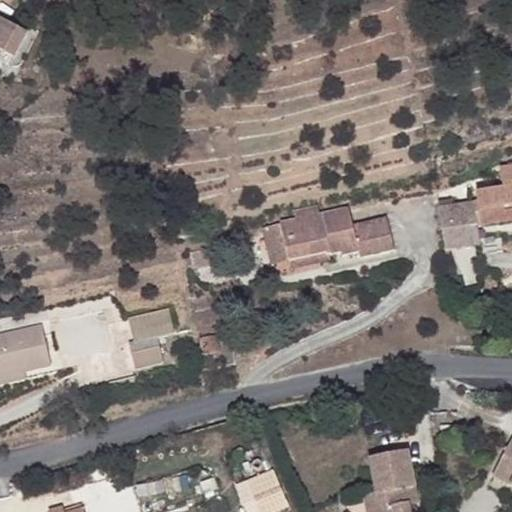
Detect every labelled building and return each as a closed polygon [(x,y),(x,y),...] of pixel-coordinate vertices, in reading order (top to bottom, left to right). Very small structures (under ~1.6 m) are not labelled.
[(24,35),(0,22),(0,49),(13,56),(24,35)] [(511,167),(500,169),(502,187),(511,186),(511,182),(511,181),(511,167)] [(511,181),(511,182),(511,186),(502,187),(475,192),(477,203),(438,209),(445,251),(472,247),(468,227),(477,226),(511,220),(511,181)] [(352,225),(348,208),(320,215),(318,207),(294,212),(296,220),(280,224),(289,262),(327,254),(327,257),(341,253),(342,257),(358,254),(360,259),(394,251),(386,217),(352,225)] [(280,224),(262,228),(271,266),(289,262),(280,224)] [(477,226),(468,227),(472,247),(480,246),(477,226)] [(215,248),(190,253),(193,269),(219,263),(215,248)] [(289,262),(291,271),(328,262),(327,254),(289,262)] [(41,326),(0,335),(0,377),(17,374),(51,366),(41,326)] [(156,337),(128,344),(135,371),(163,364),(156,337)] [(218,352),(215,337),(200,339),(203,355),(218,352)] [(0,377),(0,386),(19,382),(17,374),(0,377)] [(511,440),(493,476),(511,486),(511,440)] [(407,452),(369,459),(376,496),(379,510),(367,511),(409,511),(408,506),(405,491),(414,489),(407,452)] [(271,472),(248,482),(260,511),(275,511),(288,506),(271,472)] [(414,489),(405,491),(408,506),(417,504),(414,489)] [(365,498),(367,511),(379,510),(376,496),(365,498)]
